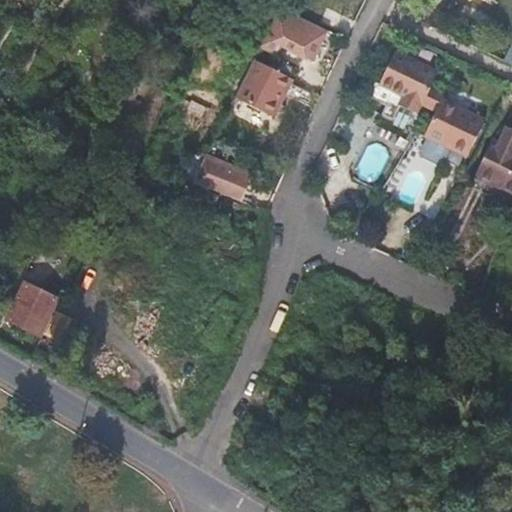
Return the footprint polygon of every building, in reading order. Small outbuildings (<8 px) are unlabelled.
[(324,4),(324,17),(352,18),(352,5),(324,4)] [(282,10),(268,36),(316,61),(330,35),(282,10)] [(376,81),(370,96),(395,108),(391,116),(402,122),(410,107),(426,115),(446,74),(395,50),(381,82),(376,81)] [(255,63),(235,100),(274,119),(293,82),(290,80),(295,73),(275,63),(271,71),(255,63)] [(452,96),(439,90),(431,106),(444,112),(452,96)] [(444,112),(432,137),(472,156),(476,158),(494,119),(450,99),(444,112)] [(214,113),(192,101),(182,120),(204,130),(214,113)] [(472,156),(437,140),(431,152),(433,158),(445,164),(451,161),(454,163),(455,160),(468,166),(472,156)] [(486,180),(511,192),(511,140),(510,145),(504,142),(486,180)] [(193,182),(237,202),(249,179),(204,160),(193,182)] [(40,336),(58,301),(27,285),(9,321),(40,336)]
